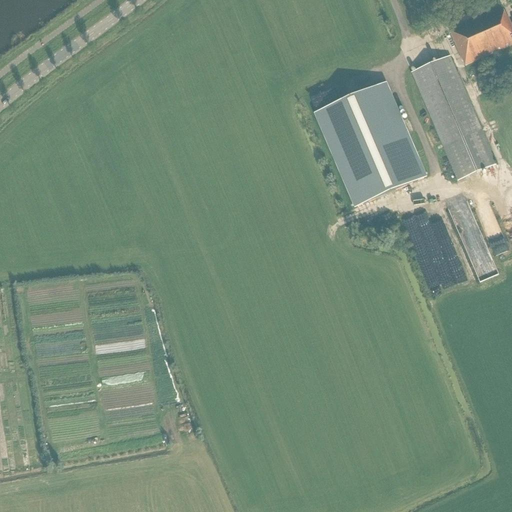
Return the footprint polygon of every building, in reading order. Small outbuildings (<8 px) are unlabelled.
[(507,18),(502,9),(450,32),(465,67),(511,45),(511,27),(508,18),(507,18)] [(457,181),(496,165),(481,131),(450,57),(411,73),(443,148),(457,181)] [(384,86),(317,114),(357,208),(424,179),(384,86)] [(507,246),(491,203),(481,207),(488,227),(490,226),(495,240),(490,242),(493,251),(507,246)] [(460,208),(458,207),(456,207),(455,206),(453,206),(451,205),(450,205),(448,205),(445,205),(443,206),(441,206),(440,207),(438,208),(437,208),(435,209),(434,210),(433,211),(431,213),(430,214),(429,215),(428,217),(428,218),(427,219),(426,221),(426,223),(426,225),(425,226),(425,228),(425,229),(425,231),(426,233),(426,234),(427,236),(427,238),(428,239),(429,241),(430,242),(431,243),(432,244),(433,245),(434,246),(435,247),(436,248),(438,249),(440,250),(441,250),(442,251),(445,251),(448,251),(451,251),(452,251),(454,251),(456,250),(457,250),(459,249),(461,248),(462,247),(464,246),(465,244),(466,243),(467,242),(468,240),(469,239),(469,238),(470,236),(471,235),(471,233),(471,231),(471,230),(471,228),(471,227),(471,225),(471,224),(471,222),(470,221),(470,219),(469,218),(468,217),(468,216),(467,214),(465,212),(464,211),(463,210),(461,209),(460,208)] [(452,275),(455,284),(460,281),(456,273),(452,275)]
